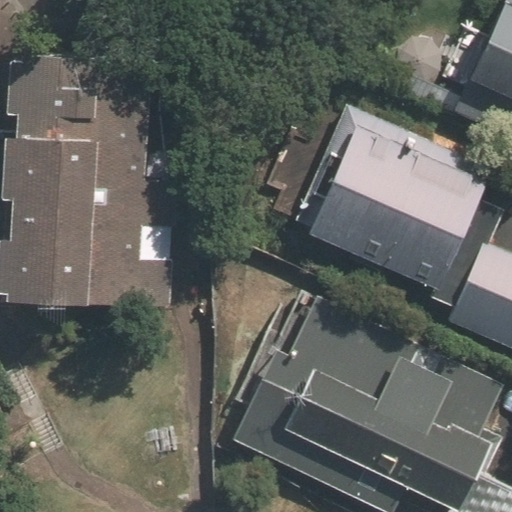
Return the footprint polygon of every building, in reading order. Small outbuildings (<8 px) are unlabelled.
[(511,0),(507,0),(471,80),(511,98),(511,0)] [(151,57),(17,48),(13,107),(23,108),(21,133),(7,132),(3,191),(12,192),(10,229),(0,228),(0,299),(174,311),(178,258),(146,256),(147,230),(175,232),(179,179),(143,176),(151,57)] [(497,169),(353,107),(300,229),(444,291),(497,169)] [(511,245),(492,236),(452,321),(511,349),(511,245)] [(500,379),(319,295),(291,355),(275,348),(232,439),(388,511),(392,511),(409,478),(449,497),(442,511),(509,511),(511,506),(511,486),(477,470),(493,437),(477,429),(500,379)] [(0,420),(9,416),(0,397),(0,420)]
